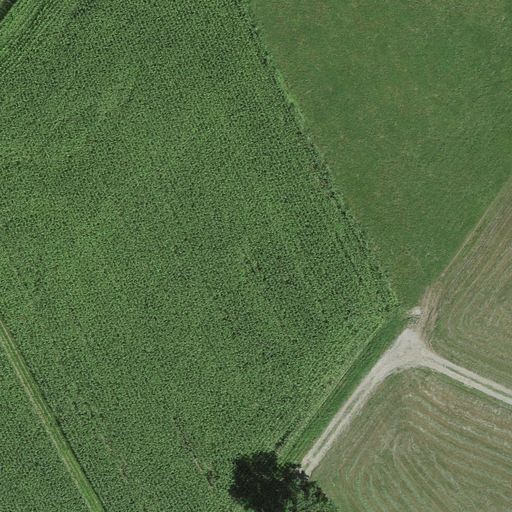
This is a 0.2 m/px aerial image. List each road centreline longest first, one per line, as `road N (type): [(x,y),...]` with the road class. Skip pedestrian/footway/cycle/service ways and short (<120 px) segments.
road 1 (track): [(277,511),(403,349),(511,395)]
road 2 (track): [(403,349),(511,187)]
